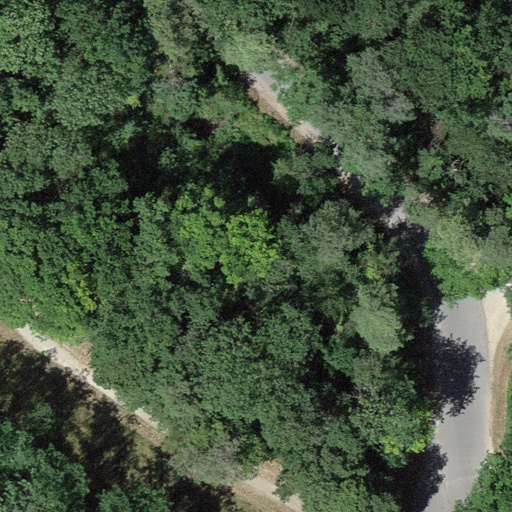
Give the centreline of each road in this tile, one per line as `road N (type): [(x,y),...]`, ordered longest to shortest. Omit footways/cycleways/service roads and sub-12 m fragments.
road 1 (residential): [(230,0),(372,128),(458,312),(461,433),(446,511)]
road 2 (track): [(0,302),(50,347),(309,511)]
